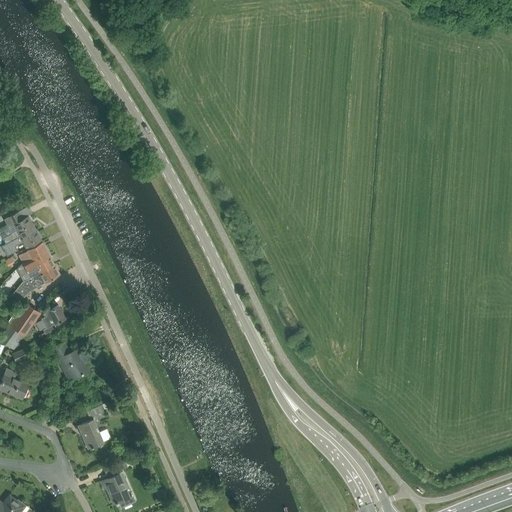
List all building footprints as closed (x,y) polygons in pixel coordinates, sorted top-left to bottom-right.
[(3,238),(6,243),(19,236),(21,239),(36,230),(28,216),(23,218),(19,211),(4,219),(8,227),(13,224),(17,230),(3,238)] [(19,236),(6,243),(9,249),(22,242),(26,248),(27,249),(42,241),(36,230),(21,239),(19,236)] [(18,255),(22,263),(23,262),(38,254),(41,261),(50,256),(42,241),(27,249),(26,248),(27,250),(18,255)] [(30,277),(39,272),(39,273),(54,264),(50,256),(41,261),(38,254),(23,262),(22,263),(30,277)] [(5,260),(8,265),(14,262),(11,256),(5,260)] [(60,274),(54,264),(39,273),(39,272),(30,277),(22,282),(12,295),(21,298),(29,291),(60,274)] [(10,325),(0,338),(0,339),(15,350),(26,334),(29,340),(38,335),(32,324),(40,313),(26,303),(15,318),(11,314),(5,322),(10,325)] [(41,318),(43,321),(46,328),(55,323),(65,318),(58,305),(42,313),(44,317),(41,318)] [(52,347),(68,380),(88,371),(78,348),(69,352),(64,341),(52,347)] [(12,353),(16,363),(28,357),(24,348),(12,353)] [(16,372),(6,368),(0,383),(0,388),(22,398),(28,383),(13,377),(16,372)] [(87,448),(96,444),(103,441),(92,416),(104,411),(101,404),(86,411),(90,420),(78,425),(83,437),(82,437),(87,448)] [(107,478),(101,481),(104,489),(106,488),(113,504),(122,500),(129,497),(126,489),(130,487),(123,472),(120,474),(118,471),(128,467),(125,460),(119,462),(109,466),(113,475),(107,478)] [(195,497),(199,504),(204,502),(205,498),(202,493),(195,497)] [(0,500),(0,511),(19,511),(20,511),(26,505),(18,498),(17,500),(9,494),(3,502),(0,500)] [(166,494),(159,498),(162,505),(169,502),(166,494)]
